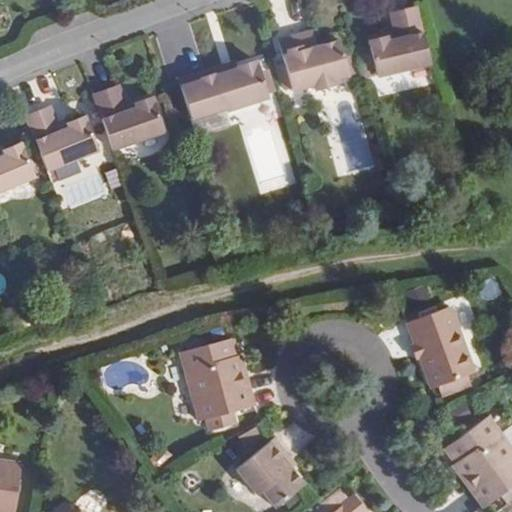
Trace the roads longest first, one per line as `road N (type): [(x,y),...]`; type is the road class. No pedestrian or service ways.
road 1 (residential): [(355,414),(378,378),(372,350),(349,332),(320,331),(296,348),(287,377),(299,404),(325,419)]
road 2 (residential): [(0,78),(195,0)]
road 3 (residential): [(425,511),(355,414)]
